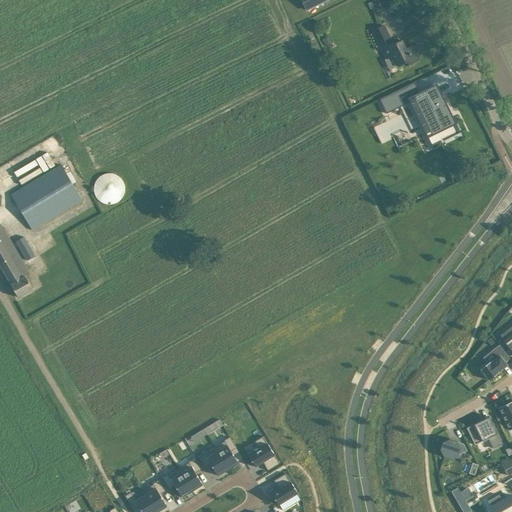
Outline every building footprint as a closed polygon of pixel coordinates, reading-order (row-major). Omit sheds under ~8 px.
[(301,0),(307,10),(327,0),(301,0)] [(376,0),(374,1),(372,2),(375,9),(384,4),(382,0),(376,0)] [(408,65),(410,64),(419,60),(412,46),(406,49),(402,40),(393,45),(384,25),(373,31),(386,59),(393,56),(398,66),(406,62),(408,65)] [(332,42),(327,36),(322,40),(327,46),(332,42)] [(420,92),(408,98),(410,102),(417,116),(425,133),(432,146),(435,145),(444,140),(460,132),(455,121),(437,84),(420,92)] [(399,89),(379,99),(386,114),(406,104),(399,89)] [(36,156),(40,169),(52,166),(48,153),(36,156)] [(11,194),(33,231),(83,200),(61,164),(11,194)] [(96,174),(95,201),(121,201),(122,175),(96,174)] [(30,274),(26,267),(23,263),(1,224),(0,224),(0,265),(18,297),(27,292),(33,289),(26,276),(30,274)] [(14,240),(24,260),(34,254),(24,235),(14,240)] [(511,332),(503,340),(511,351),(511,332)] [(490,361),(480,369),(481,369),(479,371),(484,377),(485,375),(489,380),(499,373),(498,372),(499,370),(500,371),(507,365),(505,362),(510,358),(499,344),(491,351),(497,358),(491,362),(490,361)] [(511,399),(498,407),(509,429),(511,427),(511,399)] [(475,445),(488,438),(493,448),(503,444),(490,416),(467,428),(475,445)] [(203,428),(198,432),(202,438),(207,434),(203,429),(203,428)] [(260,448),(248,455),(255,466),(263,462),(268,470),(280,463),(275,455),(268,443),(263,436),(255,441),(260,448)] [(225,441),(215,447),(228,469),(238,463),(237,461),(231,451),(236,448),(230,437),(224,440),(225,441)] [(442,442),(440,449),(443,456),(451,459),(457,456),(457,455),(460,449),(466,451),(467,451),(464,444),(455,441),(455,440),(450,438),(442,442)] [(204,452),(198,456),(205,467),(210,463),(218,475),(228,469),(215,447),(205,453),(204,452)] [(189,462),(179,469),(192,491),(203,484),(195,472),(201,469),(194,458),(189,462)] [(511,459),(502,464),(508,475),(511,472),(511,459)] [(469,473),(474,475),(477,466),(472,464),(469,473)] [(168,474),(163,477),(169,488),(175,485),(182,497),(188,494),(188,493),(192,491),(179,469),(169,475),(168,474)] [(298,492),(285,472),(274,479),(279,487),(271,492),(278,503),(298,492)] [(143,490),(144,492),(145,492),(156,511),(167,506),(160,494),(165,491),(159,480),(153,483),(153,484),(143,490)] [(124,494),(125,496),(134,510),(139,506),(142,511),(156,511),(145,492),(144,492),(135,498),(131,492),(125,495),(124,494)] [(492,507),(494,511),(511,511),(511,495),(505,499),(501,493),(490,500),(493,506),(492,507)] [(78,510),(83,508),(85,511),(92,511),(85,496),(70,503),(72,508),(76,506),(78,510)] [(462,510),(473,504),(469,496),(457,502),(462,510)]
